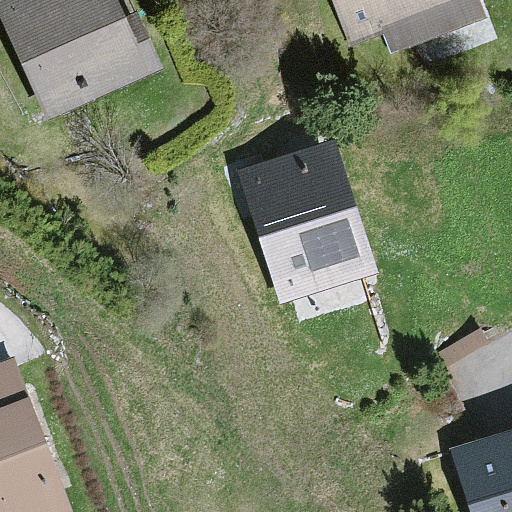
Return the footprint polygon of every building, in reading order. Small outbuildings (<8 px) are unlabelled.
[(113,0),(4,0),(0,2),(47,113),(156,68),(136,20),(124,25),(113,0)] [(339,0),(354,41),(393,27),(401,48),(477,20),(469,0),(339,0)] [(369,269),(331,146),(245,173),(283,295),(369,269)] [(96,511),(41,367),(0,382),(0,511),(96,511)] [(511,511),(511,425),(432,453),(452,511),(511,511)]
